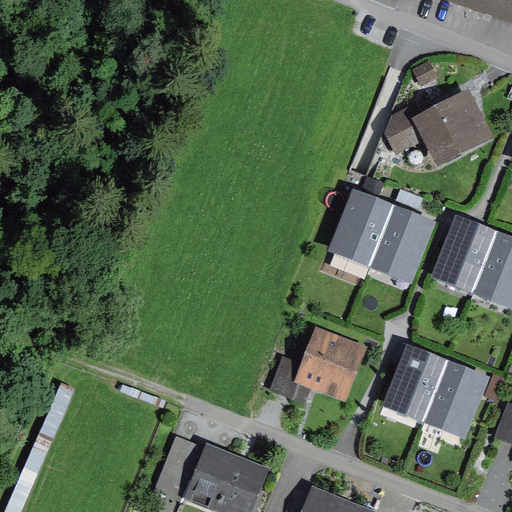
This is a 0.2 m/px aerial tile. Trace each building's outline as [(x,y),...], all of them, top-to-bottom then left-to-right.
[(467,83),(385,121),(405,165),(432,152),(443,176),(499,150),(467,83)] [(329,259),(415,290),(439,224),(353,193),(329,259)] [(432,284),(511,313),(511,240),(456,220),(432,284)] [(377,352),(321,329),(299,384),(355,407),(377,352)] [(383,413),(468,444),(492,379),(406,348),(383,413)] [(511,404),(507,402),(494,438),(511,445),(511,404)] [(259,511),(276,473),(212,446),(189,501),(214,511),(259,511)] [(372,511),(316,488),(306,511),(372,511)]
